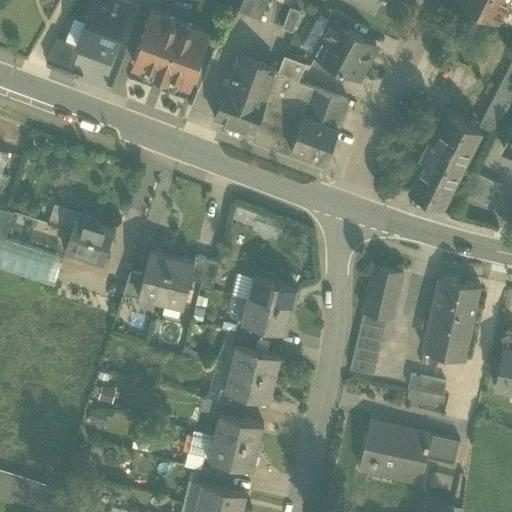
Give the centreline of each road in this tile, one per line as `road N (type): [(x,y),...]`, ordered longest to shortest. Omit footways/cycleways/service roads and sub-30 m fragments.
road 1 (secondary): [(344,206),(0,78)]
road 2 (residential): [(296,511),(330,366),(344,206)]
road 3 (residential): [(344,206),(428,0)]
road 4 (secondary): [(511,253),(344,206)]
